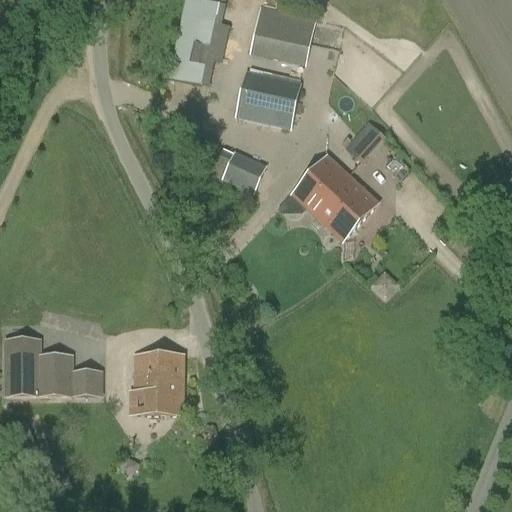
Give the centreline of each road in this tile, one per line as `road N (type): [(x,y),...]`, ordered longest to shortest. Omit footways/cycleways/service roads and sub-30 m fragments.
road 1 (unclassified): [(256,511),(215,361),(111,125),(100,72),(101,0)]
road 2 (track): [(100,72),(65,83),(0,206)]
